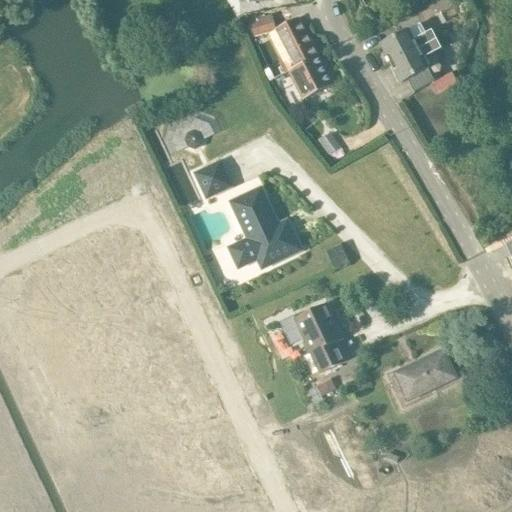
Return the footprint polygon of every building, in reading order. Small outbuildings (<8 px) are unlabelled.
[(275,31),(276,30),(271,16),(249,23),(254,38),(275,31)] [(276,30),(275,31),(277,35),(295,69),(295,70),(318,58),(300,23),(298,19),(276,30)] [(390,65),(435,41),(431,33),(426,35),(421,25),(407,32),(380,46),(390,65)] [(451,34),(441,39),(444,46),(454,41),(451,34)] [(427,70),(440,63),(435,53),(440,50),(435,41),(390,65),(400,85),(406,81),(412,92),(432,81),(427,70)] [(295,69),(288,72),(303,101),(333,85),(318,58),(295,70),(295,69)] [(207,200),(232,188),(220,163),(194,175),(207,200)] [(277,227),(260,190),(231,204),(249,241),(230,249),(238,268),(257,260),(262,269),(300,251),(287,223),(277,227)] [(334,269),(348,263),(340,246),(326,253),(334,269)] [(320,374),(344,363),(335,343),(342,340),(325,305),(295,320),(320,374)] [(407,402),(456,380),(443,352),(395,375),(395,376),(391,379),(396,391),(401,389),(407,402)] [(311,389),(310,393),(315,404),(322,401),(320,397),(334,390),(330,380),(311,389)]
